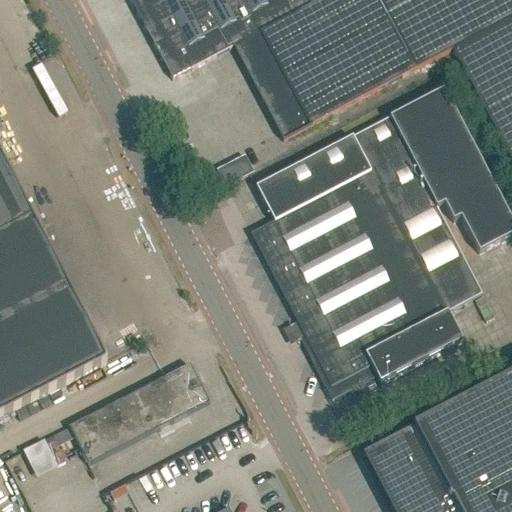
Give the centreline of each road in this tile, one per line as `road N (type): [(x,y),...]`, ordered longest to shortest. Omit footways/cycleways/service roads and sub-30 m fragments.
road 1 (tertiary): [(323,511),(57,0)]
road 2 (unknown): [(106,0),(174,118),(202,129),(251,124)]
